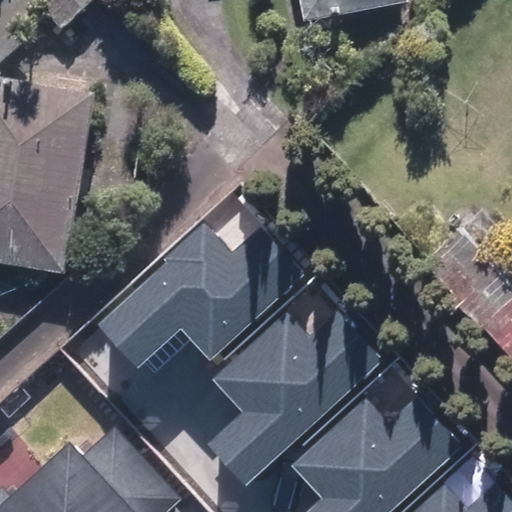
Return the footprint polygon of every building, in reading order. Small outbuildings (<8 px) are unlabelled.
[(25,0),(59,34),(93,0),(25,0)] [(294,0),(300,30),(405,10),(403,0),(294,0)] [(84,98),(0,89),(0,267),(66,274),(84,98)] [(88,325),(129,369),(172,330),(200,361),(295,274),(252,227),(223,253),(197,225),(88,325)] [(420,266),(511,367),(511,288),(456,231),(420,266)] [(195,445),(232,485),(372,359),(326,309),(295,337),(274,314),(201,379),(231,413),(195,445)] [(298,511),(379,511),(450,449),(405,398),(374,426),(353,403),(279,469),(310,502),(298,511)] [(8,504),(0,495),(0,511),(168,511),(177,504),(111,435),(79,466),(64,451),(8,504)] [(511,511),(486,483),(455,510),(434,487),(406,511),(511,511)]
